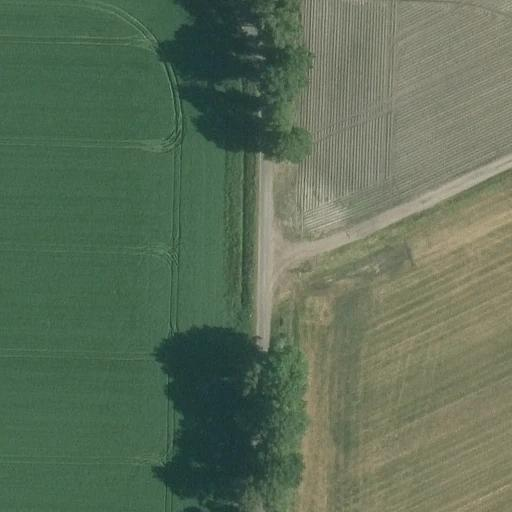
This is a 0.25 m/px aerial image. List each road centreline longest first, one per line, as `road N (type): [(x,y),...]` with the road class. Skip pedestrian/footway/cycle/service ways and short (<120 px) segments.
road 1 (unclassified): [(234,0),(260,61),(266,109),(257,511)]
road 2 (track): [(263,272),(511,158)]
